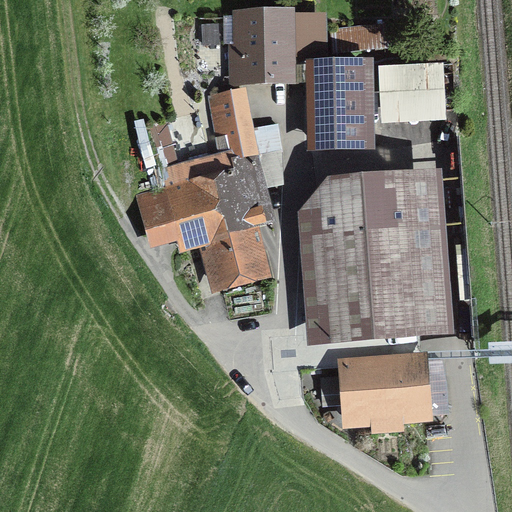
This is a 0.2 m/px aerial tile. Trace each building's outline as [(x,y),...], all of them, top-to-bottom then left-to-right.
[(319,67),(318,17),(240,19),(241,79),(288,78),(288,72),(317,71),(317,67),(319,67)] [(383,27),(385,47),(409,45),(408,25),(383,27)] [(383,27),(333,31),(335,51),(385,47),(383,27)] [(444,63),(379,66),(382,123),(446,121),(444,63)] [(365,147),(365,66),(319,67),(317,67),(317,71),(319,148),(365,147)] [(231,156),(252,152),(241,94),(211,99),(216,126),(226,124),(231,155),(231,156)] [(263,124),(265,186),(284,185),(281,123),(263,124)] [(162,173),(166,190),(138,197),(148,235),(175,228),(180,247),(208,240),(220,283),(257,273),(247,229),(272,222),(252,152),(231,156),(231,155),(162,173)] [(319,208),(328,338),(418,331),(407,182),(337,187),(319,208)] [(344,366),(348,423),(425,417),(421,360),(344,366)]
